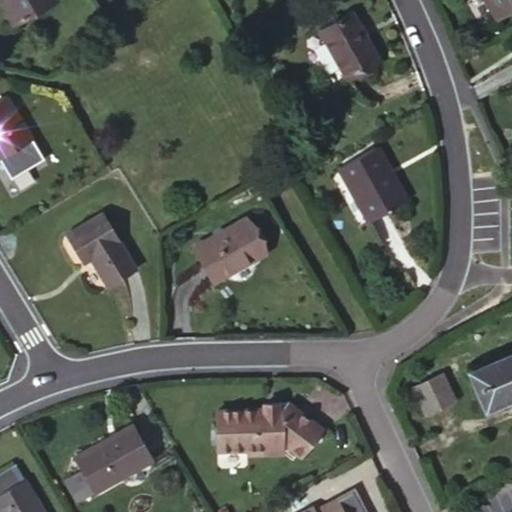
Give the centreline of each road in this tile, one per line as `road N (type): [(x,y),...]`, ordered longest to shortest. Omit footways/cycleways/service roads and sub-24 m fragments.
road 1 (residential): [(351,353),(382,345),(427,315),(456,264),(450,123),(404,0)]
road 2 (residential): [(56,377),(170,355),(351,353)]
road 3 (residential): [(351,353),(362,396),(417,511)]
